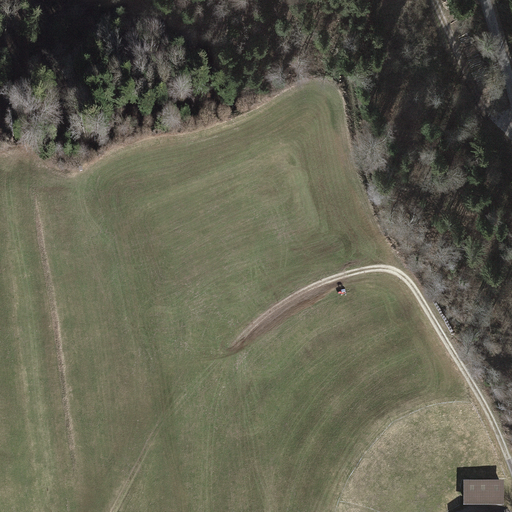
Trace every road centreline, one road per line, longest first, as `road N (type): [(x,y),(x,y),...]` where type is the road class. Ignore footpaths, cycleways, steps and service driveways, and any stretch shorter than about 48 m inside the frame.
road 1 (track): [(234,348),(313,290),(386,270),(420,300),(511,467)]
road 2 (track): [(511,128),(477,104),(433,0)]
